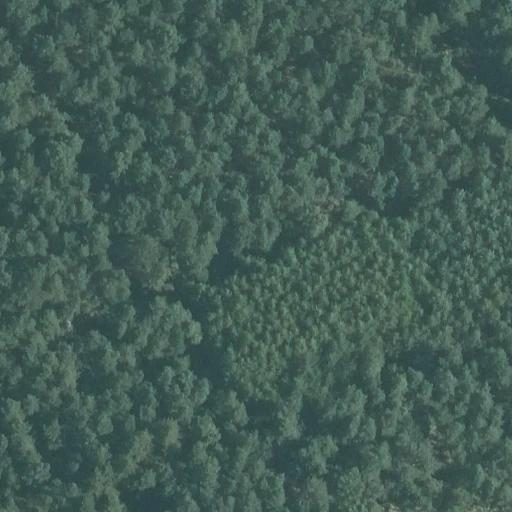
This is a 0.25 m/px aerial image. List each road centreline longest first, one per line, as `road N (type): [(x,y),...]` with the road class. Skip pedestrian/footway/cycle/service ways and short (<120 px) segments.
road 1 (track): [(0,31),(313,511)]
road 2 (track): [(511,134),(413,0)]
